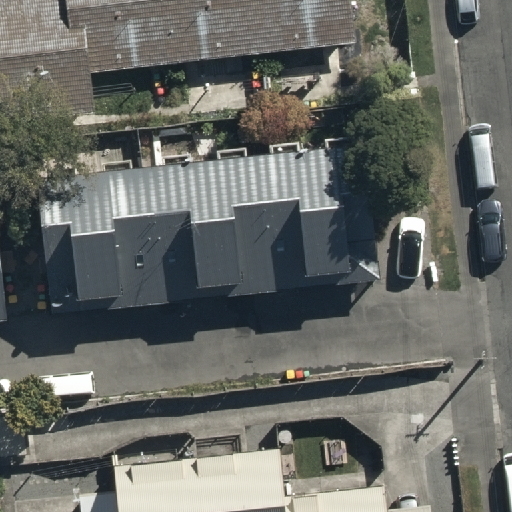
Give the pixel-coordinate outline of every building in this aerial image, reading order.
[(0,0),(0,88),(357,53),(351,0),(0,0)] [(354,293),(343,157),(39,184),(51,320),(354,293)] [(0,416),(0,456),(23,456),(22,416),(0,416)] [(283,511),(277,446),(108,463),(113,511),(283,511)] [(387,511),(385,482),(294,488),(295,511),(387,511)]
